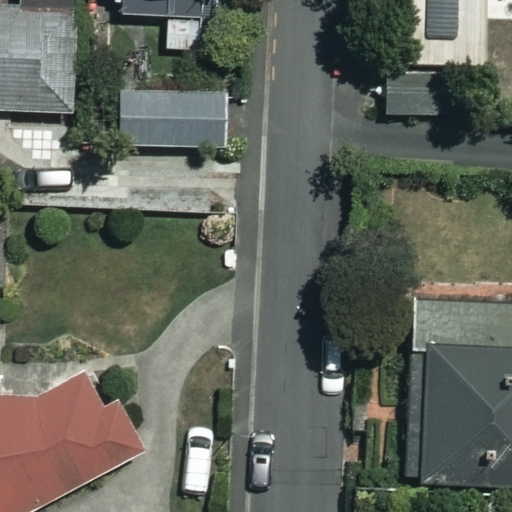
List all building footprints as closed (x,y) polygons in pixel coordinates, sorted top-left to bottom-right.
[(115,0),(115,18),(175,19),(175,0),(115,0)] [(0,111),(73,114),(76,10),(0,7),(0,111)] [(449,85),(388,86),(389,121),(450,120),(449,85)] [(233,91),(125,88),(123,140),(232,144),(233,91)] [(511,300),(410,300),(408,485),(511,486),(511,300)] [(0,401),(0,511),(17,511),(141,454),(102,372),(37,403),(0,401)]
